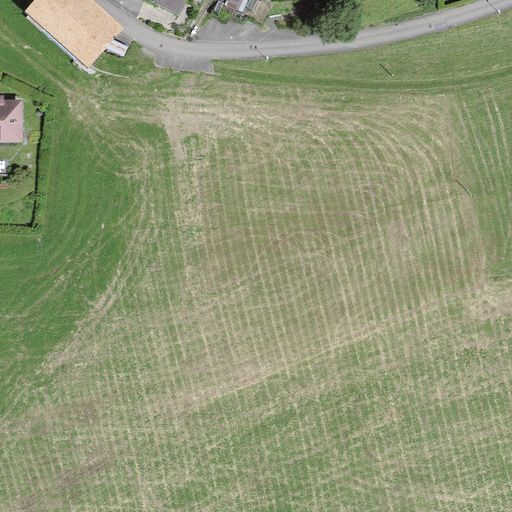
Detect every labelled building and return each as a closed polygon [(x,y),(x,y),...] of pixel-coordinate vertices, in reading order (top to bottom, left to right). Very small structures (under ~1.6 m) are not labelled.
[(99,59),(120,36),(80,0),(35,0),(35,1),(99,59)] [(121,0),(172,24),(184,0),(121,0)] [(99,59),(35,1),(15,23),(79,81),(99,59)] [(20,140),(19,104),(0,104),(0,142),(7,142),(7,140),(20,140)] [(189,143),(188,116),(164,117),(166,144),(189,143)]
